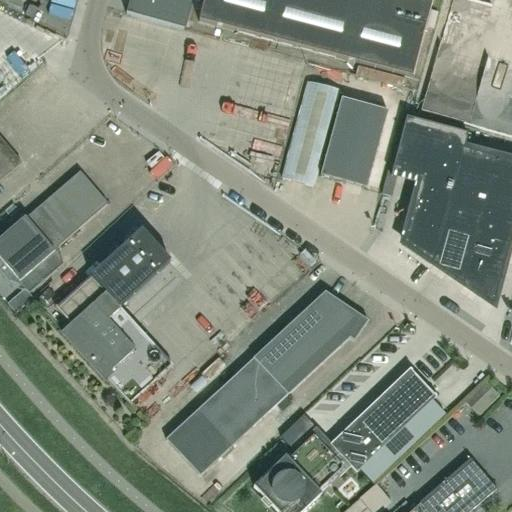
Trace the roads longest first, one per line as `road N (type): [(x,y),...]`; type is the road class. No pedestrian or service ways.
road 1 (unclassified): [(511,372),(75,72),(93,0)]
road 2 (secondary): [(85,511),(0,425)]
